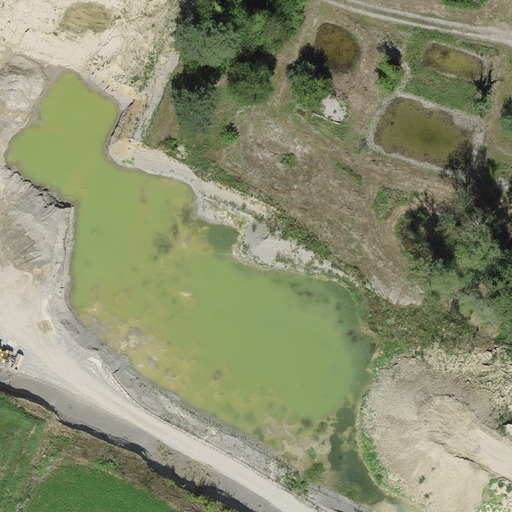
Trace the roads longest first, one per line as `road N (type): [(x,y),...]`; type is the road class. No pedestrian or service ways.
road 1 (track): [(191,0),(0,445)]
road 2 (track): [(334,0),(511,50)]
